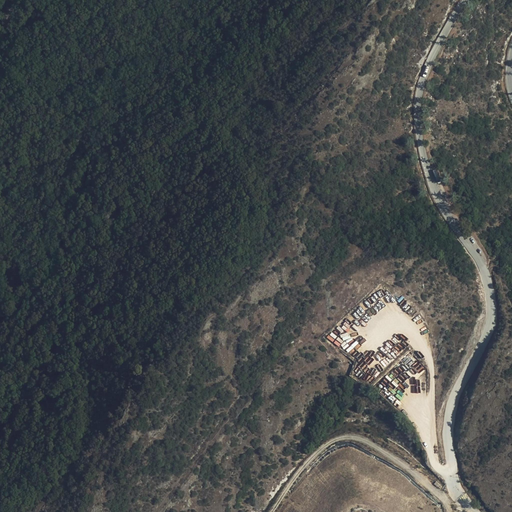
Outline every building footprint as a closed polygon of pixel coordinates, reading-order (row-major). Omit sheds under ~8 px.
[(357,319),(365,312),(361,307),(352,313),(357,319)] [(366,314),(362,319),(367,322),(370,318),(366,314)] [(340,335),(342,341),(350,338),(348,332),(340,335)] [(345,349),(347,352),(359,344),(357,341),(345,349)] [(365,356),(359,368),(373,376),(376,371),(368,366),(375,359),(379,361),(381,357),(377,355),(369,362),(378,346),(367,357),(356,351),(352,355),(353,353),(361,346),(358,343),(349,352),(353,356),(355,357),(360,362),(365,356)] [(398,375),(416,361),(410,353),(402,360),(404,362),(394,370),(398,375)] [(411,366),(412,368),(397,377),(401,383),(405,380),(408,385),(411,384),(408,379),(418,373),(419,374),(425,371),(419,361),(411,366)] [(400,383),(395,378),(392,381),(388,375),(380,382),(385,387),(388,384),(393,389),(400,383)] [(400,400),(404,395),(399,390),(395,395),(400,400)]
